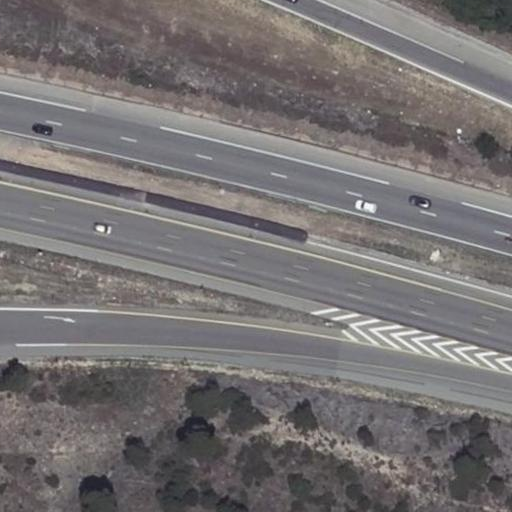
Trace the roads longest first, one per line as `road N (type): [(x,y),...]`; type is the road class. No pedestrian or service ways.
road 1 (motorway): [(511,235),(0,108)]
road 2 (motorway): [(0,200),(511,327)]
road 3 (motorway): [(0,323),(310,345),(511,383)]
road 4 (motorway): [(511,93),(291,0)]
